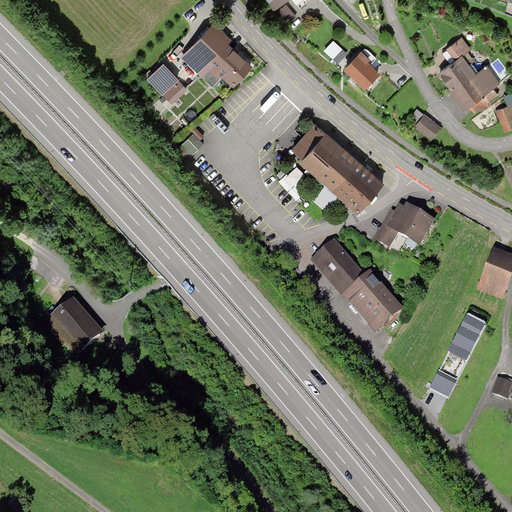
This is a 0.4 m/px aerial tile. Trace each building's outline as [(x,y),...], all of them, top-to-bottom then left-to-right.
[(284,4),(278,11),(287,20),(294,14),(284,4)] [(207,58),(223,43),(207,26),(180,53),(196,69),(207,58)] [(447,46),(454,56),(460,52),(467,47),(460,37),(447,46)] [(333,39),(324,48),(337,61),(346,52),(333,39)] [(232,83),(248,68),(233,53),(223,43),(207,58),(220,71),(232,83)] [(447,80),(466,105),(470,102),(492,86),(496,83),(483,64),(474,71),(460,52),(454,56),(438,68),(447,80)] [(364,87),(376,74),(365,63),(357,56),(345,68),(364,87)] [(220,71),(207,58),(196,69),(209,82),(220,71)] [(165,93),(179,79),(162,63),(148,77),(165,93)] [(179,79),(165,94),(172,102),(187,87),(179,79)] [(497,92),(492,86),(470,102),(475,108),(479,104),(481,106),(489,100),(488,98),(497,92)] [(511,102),(496,109),(504,129),(511,125),(511,102)] [(416,109),(407,120),(429,138),(438,127),(416,109)] [(299,157),(323,130),(314,122),(290,149),(299,157)] [(323,130),(299,157),(326,181),(314,194),(330,209),(342,196),(356,208),(380,181),(367,170),(323,130)] [(176,146),(185,157),(201,144),(191,133),(176,146)] [(299,198),(310,188),(305,184),(312,178),(299,164),(282,180),(299,198)] [(391,209),(373,236),(388,246),(398,230),(421,245),(435,224),(401,202),(395,212),(391,209)] [(332,239),(311,258),(341,293),(362,275),(351,261),(332,239)] [(511,275),(511,255),(494,248),(478,288),(503,299),(511,275)] [(368,269),(362,275),(341,293),(371,328),(399,305),(368,269)] [(70,299),(48,316),(77,352),(99,334),(70,299)] [(429,388),(448,398),(471,355),(487,324),(468,314),(429,388)] [(496,378),(491,394),(505,398),(510,382),(496,378)]
